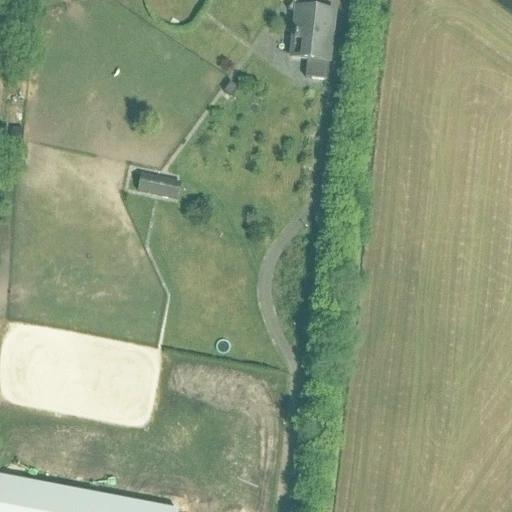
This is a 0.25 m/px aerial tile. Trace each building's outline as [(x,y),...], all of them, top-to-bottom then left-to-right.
[(299,0),(295,0),(288,12),(296,18),(294,35),(293,35),(292,41),(293,41),(291,60),(307,62),(305,79),(327,82),(328,74),(335,13),(316,11),(299,0)] [(230,85),(224,94),(225,95),(229,97),(231,99),(237,90),(230,85)] [(11,143),(9,167),(17,168),(20,168),(21,161),(22,144),(11,143)] [(177,202),(180,186),(141,177),(137,194),(177,202)] [(0,451),(0,465),(8,466),(9,452),(0,451)] [(154,511),(0,484),(0,511),(154,511)]
